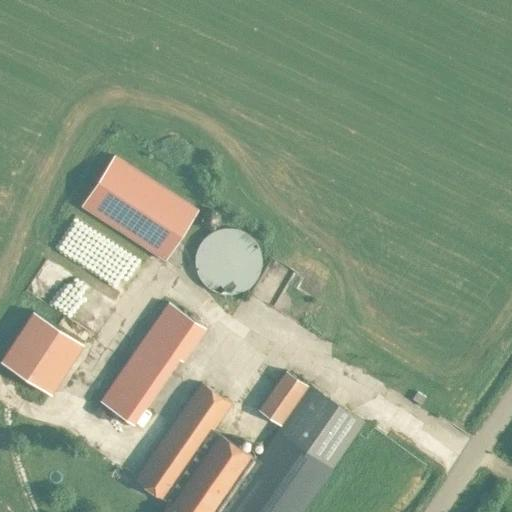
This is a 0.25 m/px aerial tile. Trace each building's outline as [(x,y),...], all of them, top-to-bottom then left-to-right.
[(80,200),(164,255),(197,204),(113,150),(80,200)] [(203,277),(212,284),(222,288),(233,288),(243,285),(251,278),(257,270),(260,260),(260,249),(256,238),(248,229),(237,223),(225,222),(214,225),(204,232),(197,242),(195,254),(197,266),(203,277)] [(181,356),(204,322),(167,297),(99,396),(132,419),(177,353),(181,356)] [(0,356),(49,388),(82,338),(32,305),(0,354),(0,356)] [(88,389),(95,393),(119,353),(112,348),(88,389)] [(158,511),(296,511),(362,417),(309,380),(308,381),(285,365),(258,404),(280,420),(256,454),(213,424),(231,398),(200,377),(133,474),(168,498),(158,511)] [(417,389),(414,393),(420,397),(423,393),(417,389)]
